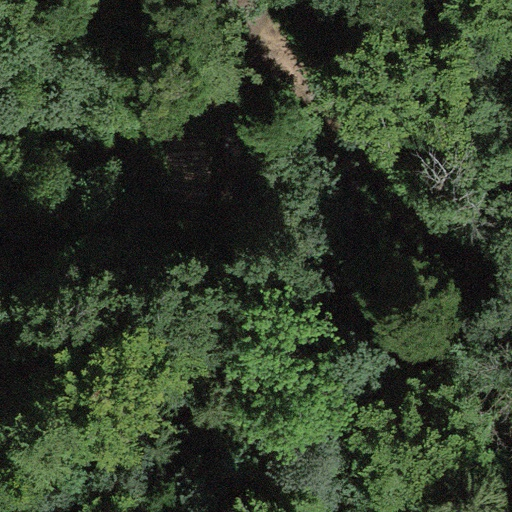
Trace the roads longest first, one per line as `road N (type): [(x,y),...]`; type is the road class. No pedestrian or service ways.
road 1 (track): [(417,511),(378,272),(253,0)]
road 2 (residential): [(232,0),(258,511)]
